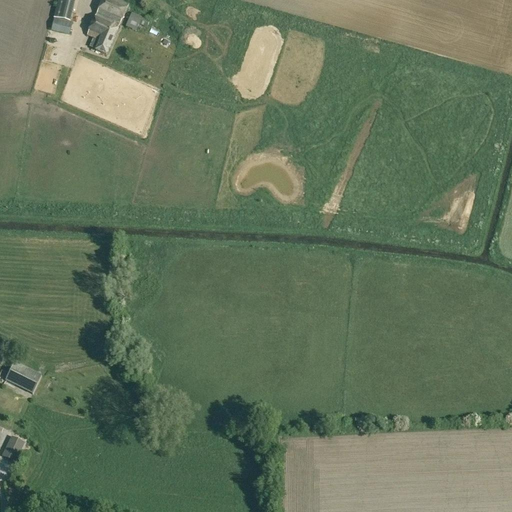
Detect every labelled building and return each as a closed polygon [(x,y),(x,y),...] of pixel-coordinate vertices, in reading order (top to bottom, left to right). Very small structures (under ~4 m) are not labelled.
[(58,0),(53,19),(69,23),(75,0),(58,0)] [(96,51),(106,55),(128,5),(116,0),(102,0),(87,36),(100,41),(96,51)] [(129,20),(139,24),(142,18),(132,13),(129,20)] [(14,363),(5,381),(32,395),(42,377),(14,363)] [(2,457),(15,464),(25,444),(12,437),(2,457)]
